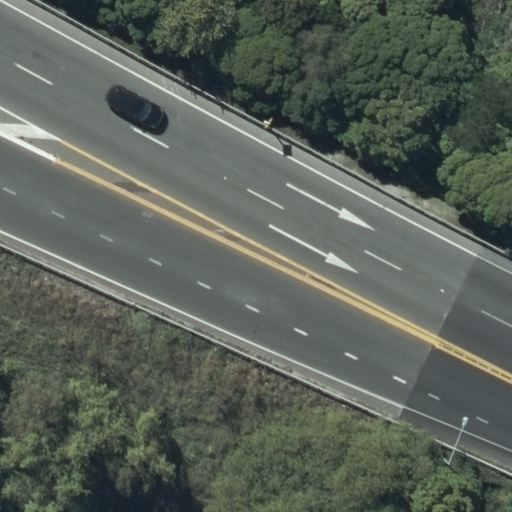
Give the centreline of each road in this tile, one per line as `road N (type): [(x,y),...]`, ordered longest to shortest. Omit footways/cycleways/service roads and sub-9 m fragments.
road 1 (trunk): [(0,53),(511,322)]
road 2 (trunk): [(511,397),(420,371),(0,170)]
